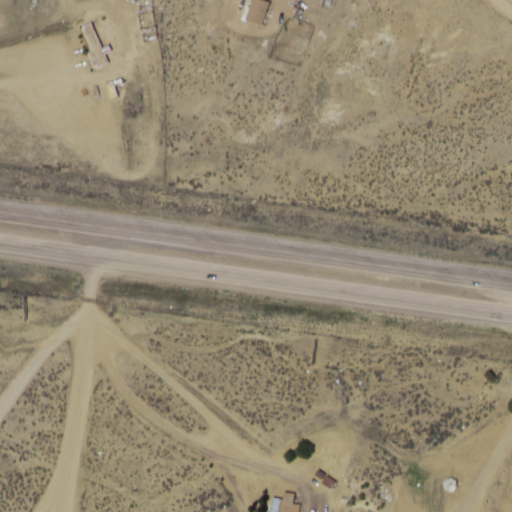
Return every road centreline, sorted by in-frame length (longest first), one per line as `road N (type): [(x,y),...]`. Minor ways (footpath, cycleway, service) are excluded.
road 1 (trunk): [(511,284),(0,211)]
road 2 (trunk): [(0,242),(511,313)]
